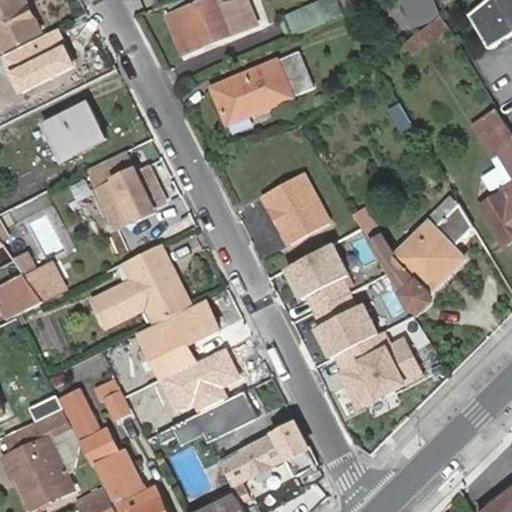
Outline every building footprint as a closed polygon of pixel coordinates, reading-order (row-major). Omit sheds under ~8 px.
[(0,0),(0,49),(2,54),(42,32),(25,0),(6,0),(4,2),(2,0),(0,0)] [(236,0),(225,5),(223,0),(207,0),(198,4),(171,15),(186,55),(259,25),(249,0),(236,0)] [(294,36),(346,14),(340,0),(320,0),(285,15),(294,36)] [(440,10),(435,0),(405,0),(414,21),(440,10)] [(490,52),(511,38),(511,0),(491,0),(470,18),(490,52)] [(435,22),(409,45),(419,56),(445,33),(435,22)] [(61,30),(4,58),(22,96),(80,68),(61,30)] [(301,50),(213,87),(228,123),(316,86),(301,50)] [(404,136),(416,129),(400,102),(388,109),(404,136)] [(88,133),(101,127),(89,104),(46,126),(63,161),(95,146),(88,133)] [(511,128),(500,109),(472,125),(491,156),(504,149),(511,161),(511,181),(502,188),(504,192),(482,205),(506,245),(511,241),(511,128)] [(107,140),(101,127),(88,133),(95,146),(107,140)] [(130,162),(93,180),(99,193),(95,196),(104,214),(108,211),(110,216),(117,228),(134,219),(137,223),(157,213),(154,208),(136,173),(130,162)] [(136,173),(154,208),(168,202),(149,166),(136,173)] [(263,197),(272,212),(276,210),(287,226),(283,229),(292,244),(330,220),(301,173),(263,197)] [(184,198),(160,207),(171,234),(194,225),(184,198)] [(462,204),(438,227),(455,246),(476,227),(467,213),(462,204)] [(276,210),(272,212),(283,229),(287,226),(276,210)] [(366,210),(357,215),(374,242),(382,237),(366,210)] [(388,269),(417,317),(431,302),(432,292),(467,258),(455,246),(438,227),(432,221),(386,266),(388,269)] [(177,276),(162,245),(126,263),(134,281),(92,302),(105,328),(146,307),(156,327),(193,309),(181,284),(174,287),(170,280),(177,276)] [(336,247),(288,272),(304,303),(309,300),(324,329),(318,332),(358,409),(424,375),(407,342),(391,350),(369,307),(353,315),(344,296),(358,289),(336,247)] [(56,264),(28,279),(44,301),(68,289),(56,264)] [(0,292),(17,318),(19,316),(45,303),(28,279),(25,274),(0,287),(0,292)] [(174,287),(181,284),(177,276),(170,280),(174,287)] [(156,327),(140,334),(161,380),(199,362),(192,347),(224,332),(210,302),(193,309),(156,327)] [(199,362),(161,380),(175,411),(195,401),(202,415),(232,401),(226,388),(245,379),(230,348),(199,362)] [(108,399),(121,424),(133,417),(121,392),(108,399)] [(202,415),(174,428),(183,446),(207,435),(210,442),(260,418),(248,392),(232,401),(202,415)] [(65,409),(58,396),(31,409),(37,422),(63,410),(65,409)] [(64,402),(78,430),(89,425),(75,397),(64,402)] [(57,440),(76,431),(66,412),(65,409),(63,410),(37,422),(44,436),(52,432),(57,440)] [(319,465),(297,421),(222,461),(243,503),(252,499),(244,482),(289,459),(299,476),(319,465)] [(99,465),(123,511),(168,511),(156,488),(129,501),(125,494),(144,486),(126,452),(120,454),(109,432),(93,438),(89,430),(81,434),(97,466),(99,465)] [(20,477),(35,509),(75,490),(51,438),(6,459),(16,479),(20,477)] [(247,511),(236,490),(220,498),(223,503),(204,511),(247,511)] [(511,511),(511,490),(484,511),(511,511)] [(81,503),(85,511),(111,500),(108,494),(106,491),(81,503)] [(84,511),(117,511),(111,500),(85,511),(84,511)]
